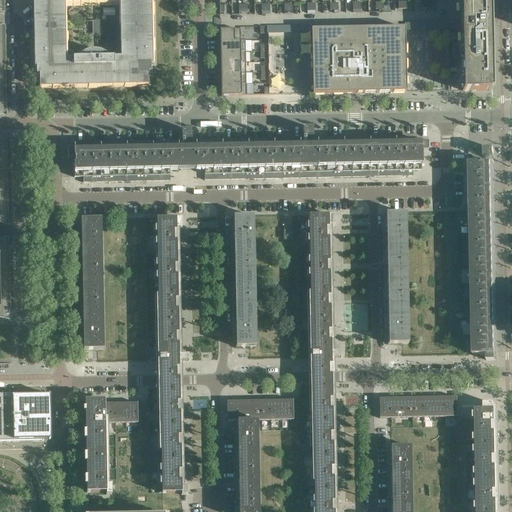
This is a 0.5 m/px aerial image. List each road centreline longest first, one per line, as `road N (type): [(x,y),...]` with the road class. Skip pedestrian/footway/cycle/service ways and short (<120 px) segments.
road 1 (residential): [(200,124),(445,117)]
road 2 (residential): [(226,379),(221,195)]
road 3 (residential): [(372,193),(378,375)]
road 4 (residential): [(60,377),(56,199)]
road 5 (residential): [(221,195),(56,199)]
road 6 (residential): [(60,377),(215,379)]
road 7 (residential): [(221,195),(372,193)]
road 8 (residential): [(54,126),(200,124)]
road 9 (residential): [(372,193),(442,189),(445,117)]
road 10 (residential): [(226,379),(366,376)]
road 11 (residential): [(365,511),(366,376)]
road 12 (residential): [(64,511),(60,377)]
road 13 (residential): [(208,511),(218,481),(215,379)]
road 14 (residential): [(378,375),(511,382)]
road 15 (residential): [(200,124),(197,0)]
